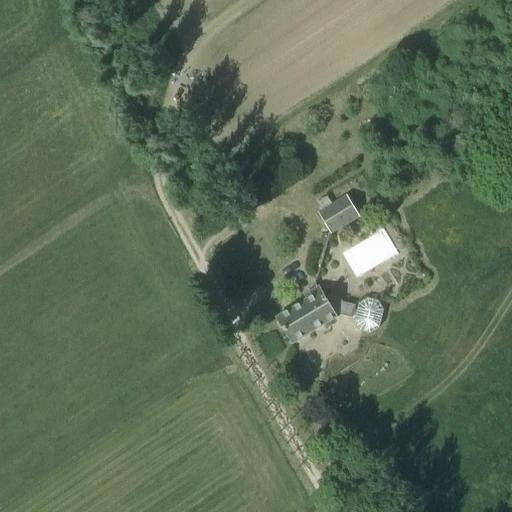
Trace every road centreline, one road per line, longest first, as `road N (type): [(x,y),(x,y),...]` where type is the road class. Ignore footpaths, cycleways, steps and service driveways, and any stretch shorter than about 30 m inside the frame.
road 1 (track): [(335,511),(187,240),(161,165),(157,138),(173,81),(193,47),(251,0)]
road 2 (track): [(511,280),(424,396),(315,476)]
